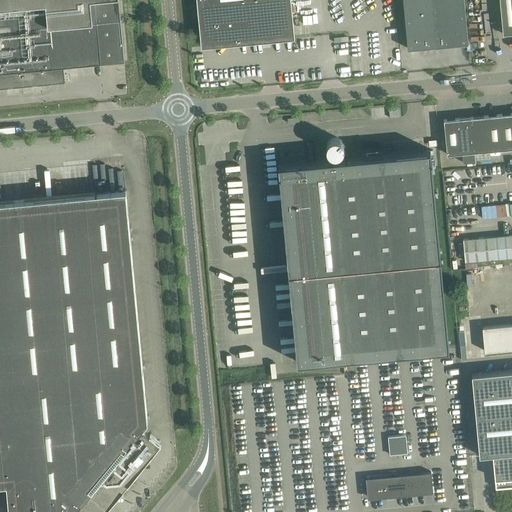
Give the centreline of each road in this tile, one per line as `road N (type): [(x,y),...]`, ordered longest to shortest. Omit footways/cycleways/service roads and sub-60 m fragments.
road 1 (unknown): [(115,511),(164,447),(152,416),(129,157),(105,146),(96,89),(0,93)]
road 2 (unclassified): [(207,455),(178,110)]
road 3 (unclassified): [(178,110),(511,78)]
road 4 (unknown): [(489,511),(472,380),(480,366),(511,361)]
road 5 (unclassified): [(0,127),(178,110)]
road 6 (unknown): [(359,511),(361,472),(430,462),(442,467),(446,511)]
